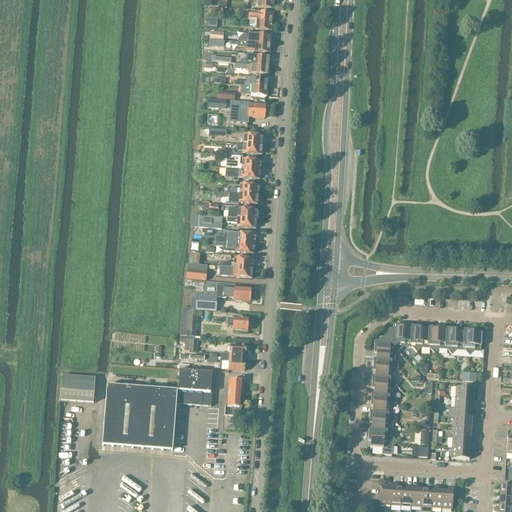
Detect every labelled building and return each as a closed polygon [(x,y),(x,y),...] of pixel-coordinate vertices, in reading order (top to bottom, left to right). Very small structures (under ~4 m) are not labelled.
[(211,0),(211,8),(221,9),(222,9),(226,9),(227,0),(211,0)] [(247,0),(248,4),(258,5),(257,9),(272,10),(273,1),(258,0),(247,0)] [(248,21),(250,22),(250,21),(271,23),(272,14),(257,13),(257,12),(248,12),(248,21)] [(217,28),(217,20),(208,19),(208,28),(217,28)] [(271,32),(271,23),(250,21),(250,22),(250,26),(256,27),(256,31),(271,32)] [(209,33),(209,41),(211,41),(219,41),(219,33),(209,33)] [(238,40),(238,43),(247,44),(247,43),(270,45),(270,36),(255,35),(255,37),(244,36),(238,40)] [(210,42),(210,50),(218,50),(219,42),(219,41),(211,41),(210,41),(210,42)] [(231,43),(231,46),(237,47),(237,48),(247,49),(246,52),(246,53),(253,53),(254,53),(269,54),(270,45),(247,43),(247,44),(238,43),(231,43)] [(239,65),(268,67),(269,58),(254,57),(247,56),(247,61),(239,60),(239,65)] [(248,75),(252,75),(267,76),(268,67),(239,65),(234,65),(234,70),(245,71),(245,70),(248,70),(248,75)] [(232,82),(232,86),(240,87),(246,88),(266,89),(267,80),(252,79),(245,79),(245,83),(232,82)] [(240,93),(240,94),(244,94),(245,94),(245,96),(251,96),(250,97),(266,98),(266,89),(246,88),(240,87),(240,88),(240,89),(240,93)] [(224,94),(223,102),(234,103),(235,95),(224,94)] [(226,102),(208,101),(207,110),(225,111),(226,102)] [(230,103),(229,123),(247,125),(248,119),(264,120),(265,107),(249,106),(249,104),(230,103)] [(244,136),(243,145),(262,147),(262,138),(244,136)] [(237,145),(236,158),(240,158),(243,158),(243,155),(261,156),(262,147),(243,145),(237,145)] [(218,150),(217,156),(217,157),(230,158),(230,157),(230,154),(231,151),(218,150)] [(226,159),(225,168),(241,169),(260,171),(260,162),(242,161),(241,166),(239,166),(240,158),(236,158),(231,157),(231,159),(226,159)] [(225,168),(224,179),(232,180),(231,182),(238,183),(238,182),(238,179),(240,180),(259,181),(260,171),(241,169),(225,168)] [(229,190),(229,194),(258,196),(259,187),(250,186),(250,184),(244,184),(244,186),(240,186),(240,190),(229,190)] [(217,193),(216,198),(228,199),(228,204),(239,204),(244,205),(244,207),(249,207),(249,205),(257,206),(258,196),(229,194),(219,194),(217,193)] [(227,214),(227,219),(256,221),(257,212),(238,210),(231,210),(229,210),(228,211),(228,212),(227,214)] [(199,217),(198,229),(221,230),(222,218),(199,217)] [(255,230),(256,221),(227,219),(227,223),(237,224),(237,229),(255,230)] [(215,237),(214,243),(215,243),(219,243),(254,246),(255,236),(236,235),(234,235),(223,234),(223,238),(215,237)] [(215,245),(214,248),(222,248),(222,253),(235,253),(253,255),(254,246),(219,243),(215,243),(215,245)] [(224,265),(223,268),(252,271),(253,261),(234,259),(234,264),(224,263),(224,265)] [(219,275),(219,277),(233,278),(241,279),(245,279),(251,279),(252,271),(223,268),(221,268),(219,268),(219,275)] [(186,272),(186,281),(206,283),(206,274),(186,272)] [(190,308),(190,311),(202,312),(215,313),(216,311),(217,299),(227,300),(227,298),(234,299),(234,302),(250,303),(251,289),(235,288),(235,285),(204,283),(203,296),(191,296),(190,308)] [(182,310),(180,337),(182,337),(182,340),(185,340),(184,350),(189,350),(189,353),(196,353),(197,342),(194,342),(195,338),(197,318),(201,318),(202,312),(190,311),(184,310),(182,310)] [(227,319),(227,327),(233,328),(233,331),(248,332),(248,320),(227,319)] [(385,337),(399,352),(403,348),(409,349),(410,330),(405,330),(405,327),(393,326),(393,330),(392,331),(388,330),(388,334),(385,337)] [(410,330),(409,349),(412,349),(416,354),(421,349),(427,350),(428,331),(423,331),(423,328),(410,328),(410,330)] [(428,331),(427,350),(430,350),(434,355),(439,351),(445,351),(446,332),(445,332),(440,332),(440,330),(428,329),(428,331)] [(446,332),(445,351),(447,351),(451,356),(453,358),(469,359),(469,357),(465,352),(462,352),(463,334),(458,333),(458,331),(445,330),(445,332),(446,332)] [(463,334),(462,352),(465,352),(469,357),(469,359),(483,360),(483,357),(483,351),(480,351),(481,335),(475,334),(475,332),(463,331),(463,334)] [(374,343),(373,355),(376,355),(375,361),(394,362),(394,356),(399,352),(385,337),(383,339),(379,339),(378,343),(374,343)] [(221,354),(220,358),(245,360),(245,355),(246,354),(247,351),(246,349),(246,348),(243,348),(243,347),(242,347),(235,347),(234,347),(230,347),(229,355),(221,354)] [(220,358),(220,363),(222,363),(221,371),(228,371),(232,371),(232,372),(233,372),(240,372),(241,372),(244,372),(244,371),(245,370),(245,367),(244,365),(245,360),(220,358)] [(375,373),(374,378),(393,380),(393,374),(398,370),(394,365),(394,362),(375,361),(373,360),(372,373),(375,373)] [(423,368),(419,372),(424,378),(427,376),(427,367),(426,366),(423,368)] [(107,387),(102,447),(172,453),(176,405),(202,407),(211,408),(212,395),(210,395),(211,375),(179,372),(178,390),(173,389),(173,392),(149,390),(144,390),(107,387)] [(476,375),(468,374),(467,383),(476,383),(476,375)] [(93,405),(95,380),(61,377),(59,402),(93,405)] [(372,378),(371,390),(373,390),(373,396),(392,397),(392,391),(397,387),(393,382),(393,380),(374,378),(372,378)] [(225,408),(224,417),(240,418),(240,411),(241,411),(243,382),(229,381),(227,408),(225,408)] [(455,388),(455,399),(473,400),(473,389),(455,388)] [(372,408),(372,413),(372,414),(390,415),(391,409),(396,405),(391,400),(392,397),(373,396),(371,396),(370,408),(372,408)] [(455,399),(454,409),(472,410),(473,400),(455,399)] [(454,409),(453,419),(471,420),(472,410),(454,409)] [(371,426),(371,431),(389,432),(390,426),(394,422),(390,417),(390,415),(372,414),(372,413),(370,413),(369,425),(371,426)] [(453,429),(471,430),(471,420),(453,419),(453,429)] [(453,429),(452,439),(470,440),(471,430),(453,429)] [(370,443),(370,449),(382,450),(381,456),(391,457),(392,448),(397,444),(389,435),(389,432),(371,431),(368,431),(368,443),(370,443)] [(452,439),(451,450),(469,451),(470,440),(452,439)] [(418,452),(418,458),(427,459),(427,452),(428,449),(419,449),(418,452)] [(469,461),(469,451),(451,450),(451,460),(469,461)] [(380,506),(390,507),(391,486),(387,486),(386,489),(381,488),(380,506)] [(391,486),(390,507),(400,507),(401,490),(396,489),(396,487),(391,486)] [(511,487),(500,486),(499,497),(511,497),(511,487)] [(401,490),(400,507),(410,508),(412,488),(407,487),(407,490),(401,490)] [(412,488),(410,508),(421,509),(422,491),(416,491),(417,488),(412,488)] [(422,491),(421,509),(420,511),(430,511),(431,509),(432,489),(427,489),(427,491),(422,491)] [(432,489),(431,509),(441,510),(442,492),(437,492),(437,489),(432,489)] [(442,492),(441,510),(451,511),(453,491),(448,490),(448,493),(442,492)] [(511,497),(499,497),(498,507),(511,508),(511,497)]
